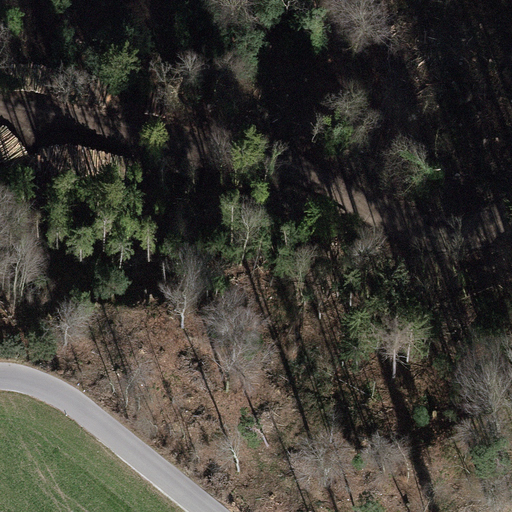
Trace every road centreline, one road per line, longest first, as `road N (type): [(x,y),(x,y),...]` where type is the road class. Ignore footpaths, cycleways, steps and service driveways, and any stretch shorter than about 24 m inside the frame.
road 1 (track): [(0,109),(267,163),(429,237),(471,235),(511,215)]
road 2 (tertiary): [(212,511),(63,393),(0,375)]
